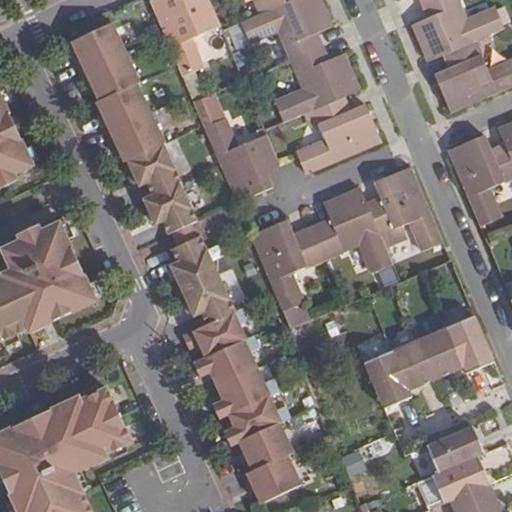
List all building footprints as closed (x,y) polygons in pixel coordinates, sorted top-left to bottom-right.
[(192,0),(157,0),(150,3),(183,80),(196,74),(205,70),(192,40),(220,29),(209,4),(197,9),(194,3),(193,0),(192,0)] [(206,0),(199,0),(194,3),(197,9),(209,4),(206,0)] [(250,47),(279,35),(290,62),(317,51),(311,38),(318,34),(331,29),(319,0),(296,0),(295,0),(269,12),(259,16),(241,24),(250,47)] [(253,0),(252,1),(259,16),(269,12),(264,0),(253,0)] [(264,0),(269,12),(295,0),(264,0)] [(425,19),(413,24),(429,63),(442,57),(450,53),(476,42),(504,30),(497,15),(494,7),(467,18),(459,0),(432,0),(427,2),(434,15),(425,19)] [(427,2),(420,5),(425,19),(434,15),(427,2)] [(505,11),(497,15),(504,30),(511,27),(505,11)] [(99,101),(139,83),(142,82),(113,23),(71,42),(99,101)] [(318,34),(311,38),(317,51),(324,48),(318,34)] [(499,39),(479,48),(488,70),(509,62),(499,39)] [(434,75),(450,112),(511,85),(511,60),(509,62),(488,70),(479,48),(476,42),(450,53),(455,66),(447,69),(434,75)] [(324,48),(317,51),(322,64),(330,62),(324,48)] [(302,91),(274,103),(284,125),(304,116),(313,113),(338,102),(346,99),(359,93),(343,56),(330,62),(322,64),(317,51),(290,62),(302,91)] [(450,53),(442,57),(447,69),(455,66),(450,53)] [(207,99),(196,74),(183,80),(194,104),(207,99)] [(128,161),(165,144),(167,143),(139,83),(99,101),(96,102),(124,162),(128,161)] [(346,99),(338,102),(344,115),(351,112),(346,99)] [(324,140),(296,153),(299,161),(305,175),(380,144),(365,106),(351,112),(344,115),(338,102),(313,113),(318,125),(324,140)] [(220,109),(199,118),(204,130),(225,121),(220,109)] [(11,180),(29,172),(0,110),(0,343),(22,334),(23,338),(93,306),(55,227),(37,236),(35,230),(10,241),(13,247),(0,252),(0,263),(6,277),(0,279),(0,191),(14,186),(11,180)] [(313,113),(304,116),(310,129),(318,125),(313,113)] [(225,121),(204,130),(236,205),(274,189),(268,175),(267,173),(263,166),(276,161),(266,136),(239,148),(227,121),(225,121)] [(504,144),(507,150),(511,162),(511,124),(498,130),(504,144)] [(484,136),(447,152),(480,229),(503,219),(490,190),(511,180),(511,162),(507,150),(494,156),(491,150),(484,136)] [(151,195),(180,182),(182,181),(177,170),(165,144),(128,161),(140,187),(147,184),(151,195)] [(504,144),(491,150),(494,156),(507,150),(504,144)] [(276,161),(263,166),(267,173),(280,167),(276,161)] [(379,199),(382,206),(369,211),(380,237),(398,229),(408,225),(420,254),(443,245),(411,170),(374,186),(379,199)] [(172,234),(192,224),(199,220),(192,209),(193,208),(180,182),(151,195),(143,198),(156,226),(163,223),(169,235),(172,234)] [(329,220),(332,227),(314,235),(326,261),(357,247),(369,276),(393,266),(385,250),(380,237),(369,211),(366,205),(360,192),(323,207),(329,220)] [(379,199),(366,205),(369,211),(382,206),(379,199)] [(332,227),(329,220),(311,228),(314,235),(332,227)] [(287,222),(250,237),(282,313),(304,304),(293,275),(326,261),(314,235),(296,242),(293,235),(287,222)] [(178,246),(198,237),(192,224),(172,234),(178,246)] [(311,228),(293,235),(296,242),(314,235),(311,228)] [(402,238),(398,229),(380,237),(385,250),(399,244),(397,240),(402,238)] [(206,323),(234,310),(235,309),(231,300),(232,300),(207,247),(201,235),(198,237),(178,246),(171,250),(177,262),(170,265),(194,318),(202,314),(206,323)] [(206,358),(246,341),(248,340),(234,310),(206,323),(193,329),(183,334),(191,351),(201,347),(206,358)] [(475,319),(448,330),(465,370),(467,376),(487,367),(484,361),(492,358),(475,319)] [(448,330),(420,342),(437,382),(465,370),(448,330)] [(217,387),(258,367),(246,341),(206,358),(194,363),(201,378),(211,374),(217,387)] [(420,342),(393,353),(409,393),(437,382),(420,342)] [(393,353),(364,365),(381,405),(388,402),(390,408),(412,399),(409,393),(393,353)] [(492,358),(484,361),(487,367),(495,364),(492,358)] [(228,416),(270,396),(271,395),(258,367),(217,387),(223,400),(213,404),(220,420),(228,416)] [(84,511),(70,479),(102,463),(101,461),(127,448),(102,393),(76,405),(74,402),(0,436),(0,490),(10,511),(84,511)] [(240,444),(281,424),(283,423),(270,396),(228,416),(234,427),(224,431),(232,447),(240,444)] [(388,402),(381,405),(383,411),(390,408),(388,402)] [(480,436),(498,434),(496,420),(478,422),(480,436)] [(252,470),(289,455),(295,453),(281,424),(240,444),(252,470)] [(472,428),(465,431),(468,438),(475,435),(472,428)] [(465,431),(427,448),(439,475),(478,458),(484,456),(475,435),(468,438),(465,431)] [(364,471),(360,458),(382,452),(379,442),(340,454),(347,476),(364,471)] [(289,455),(252,470),(247,473),(261,504),(303,484),(289,455)] [(439,475),(433,478),(445,505),(451,503),(484,489),(481,482),(487,479),(478,458),(439,475)] [(429,511),(445,505),(434,479),(418,486),(428,511),(429,511)] [(487,479),(481,482),(484,489),(490,486),(487,479)] [(484,489),(451,503),(454,511),(501,511),(490,486),(484,489)]
